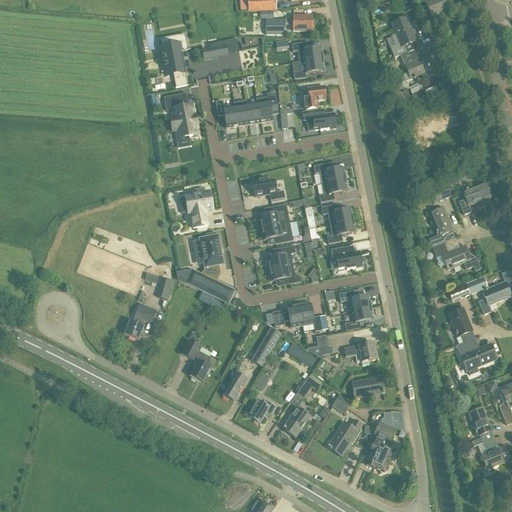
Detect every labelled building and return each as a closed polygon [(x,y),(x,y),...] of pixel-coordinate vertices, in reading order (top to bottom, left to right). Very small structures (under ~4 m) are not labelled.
[(247,0),(248,13),(276,11),(275,0),(247,0)] [(409,0),(401,0),(399,1),(402,8),(411,5),(409,0)] [(451,0),(430,0),(425,2),(428,10),(421,13),(426,26),(434,23),(431,17),(454,7),(451,0)] [(273,12),(260,12),(260,20),(266,20),(266,36),(285,36),(284,26),(293,26),(293,31),(311,32),(311,18),(293,18),(293,20),(284,20),(273,20),(273,12)] [(406,53),(417,49),(405,19),(391,25),(395,35),(391,36),(395,45),(390,47),(395,58),(400,56),(406,53)] [(161,39),(162,44),(163,48),(162,48),(163,52),(164,56),(161,57),(161,58),(163,57),(164,61),(162,61),(162,62),(164,61),(164,63),(162,64),(162,65),(164,64),(165,67),(163,68),(163,69),(166,68),(167,73),(167,74),(181,71),(184,86),(175,88),(176,89),(187,87),(187,86),(185,86),(184,84),(185,84),(178,52),(190,50),(190,49),(186,50),(184,41),(176,43),(176,39),(176,38),(169,39),(162,41),(161,39)] [(288,48),(287,41),(276,42),(277,50),(288,48)] [(203,51),(203,52),(204,60),(205,60),(227,56),(224,42),(208,45),(209,51),(203,52),(203,51)] [(306,44),(292,46),(293,53),(297,53),(299,64),(323,60),(321,49),(307,50),(306,44)] [(422,59),(417,49),(406,53),(400,56),(410,80),(433,71),(427,57),(422,59)] [(300,73),(293,74),(294,81),(306,79),(305,75),(324,72),(323,60),(299,64),(300,73)] [(308,99),(303,99),(305,111),(318,109),(317,102),(326,101),(324,87),(307,89),(308,99)] [(267,99),(256,101),(257,104),(260,124),(272,122),(270,109),(276,108),(274,94),(267,95),(267,99)] [(175,96),(163,98),(166,113),(173,112),(174,118),(172,119),(174,132),(177,131),(178,139),(179,142),(181,141),(181,142),(185,141),(185,140),(189,140),(189,137),(196,136),(194,126),(195,126),(194,117),(193,118),(191,107),(189,108),(188,101),(176,104),(175,96)] [(222,102),(215,103),(217,118),(224,116),(226,130),(237,128),(234,108),(224,109),(222,102)] [(246,102),(233,104),(234,108),(237,128),(249,126),(246,106),(246,102)] [(246,106),(249,126),(260,124),(257,104),(246,106)] [(290,111),(280,112),(282,130),(288,130),(286,115),(290,115),(290,111)] [(323,111),(302,114),(303,122),(307,121),(308,132),(314,131),(320,131),(320,132),(335,130),(333,114),(324,116),(323,111)] [(327,165),(313,168),(315,175),(319,174),(321,185),(345,181),(343,169),(337,170),(329,172),(327,165)] [(486,169),(477,173),(480,179),(488,175),(486,169)] [(267,180),(252,183),(255,198),(269,196),(271,202),(285,199),(283,192),(276,194),(274,181),(268,183),(267,180)] [(324,196),(319,197),(320,204),(334,202),(333,195),(347,192),(345,181),(321,185),(324,196)] [(433,205),(451,198),(445,184),(428,191),(433,205)] [(465,201),(458,204),(463,217),(471,214),(468,207),(490,198),(485,184),(471,189),(466,191),(462,193),(465,201)] [(195,195),(185,197),(188,214),(188,215),(190,215),(193,229),(207,226),(205,212),(213,210),(209,193),(204,194),(203,189),(194,191),(195,195)] [(271,216),(259,218),(261,230),(289,224),(286,206),(270,209),(271,216)] [(337,206),(321,209),(323,216),(327,215),(329,226),(353,222),(351,210),(338,213),(337,206)] [(428,215),(434,229),(433,229),(434,231),(437,237),(429,240),(432,249),(455,239),(443,209),(428,215)] [(331,237),(327,238),(328,246),(342,243),(341,236),(355,234),(353,222),(329,226),(331,237)] [(289,224),(261,230),(263,241),(274,239),(276,246),(293,242),(289,224)] [(177,274),(177,275),(177,276),(178,281),(179,281),(228,305),(231,299),(234,292),(216,283),(220,275),(219,266),(223,266),(221,254),(220,248),(218,236),(215,237),(215,234),(206,236),(206,238),(199,240),(199,242),(196,242),(193,243),(194,252),(201,250),(204,269),(205,271),(201,275),(192,271),(184,273),(180,274),(178,274),(177,274)] [(441,257),(446,271),(463,264),(465,271),(472,268),(474,272),(480,270),(475,258),(470,261),(464,246),(459,249),(455,239),(432,249),(436,259),(441,257)] [(315,262),(312,248),(311,244),(304,245),(308,264),(315,262)] [(281,257),(267,259),(269,271),(293,266),(290,255),(295,255),(294,247),(280,250),(281,257)] [(353,247),(331,252),(332,259),(335,258),(338,270),(346,269),(347,271),(362,268),(359,253),(354,254),(353,247)] [(326,256),(325,249),(317,251),(318,257),(326,256)] [(293,266),(269,271),(271,283),(285,280),(287,286),(301,284),(299,276),(295,277),(293,266)] [(163,279),(157,299),(168,302),(174,282),(173,282),(167,280),(163,279)] [(476,281),(466,285),(470,296),(477,293),(476,291),(480,290),(476,281)] [(481,293),(484,298),(485,300),(478,303),(483,316),(491,313),(488,306),(511,297),(505,283),(481,293)] [(469,296),(464,284),(458,287),(463,298),(469,296)] [(202,294),(198,301),(207,306),(211,299),(211,298),(202,293),(202,294)] [(353,293),(338,295),(340,304),(348,302),(351,313),(370,309),(368,297),(354,300),(353,293)] [(207,306),(221,313),(225,306),(211,299),(207,306)] [(130,323),(124,336),(138,342),(144,328),(143,328),(145,323),(151,325),(156,312),(140,305),(135,318),(133,324),(130,323)] [(310,305),(298,307),(302,326),(313,324),(314,332),(322,330),(319,318),(313,319),(310,305)] [(282,312),(272,314),(272,315),(274,324),(275,328),(284,326),(284,323),(289,322),(290,329),(302,326),(298,307),(287,309),(288,314),(282,315),(282,312)] [(353,324),(344,325),(346,333),(360,330),(359,323),(373,321),(370,309),(351,313),(353,324)] [(472,332),(463,309),(448,315),(456,333),(455,333),(456,335),(458,338),(460,337),(463,344),(475,339),(472,332)] [(262,332),(246,358),(252,361),(251,362),(261,368),(281,335),(271,329),(267,335),(262,332)] [(284,337),(291,341),(294,336),(287,332),(284,337)] [(475,339),(463,344),(456,347),(461,358),(479,350),(475,339)] [(189,342),(181,355),(192,361),(196,363),(194,367),(195,368),(192,375),(190,377),(192,378),(191,379),(192,380),(196,382),(197,380),(202,384),(206,377),(207,378),(212,369),(211,369),(215,362),(198,352),(200,348),(192,344),(189,342)] [(355,347),(343,349),(345,359),(355,357),(356,365),(360,364),(361,364),(362,366),(369,365),(368,362),(376,361),(373,345),(366,346),(365,342),(356,344),(357,349),(358,350),(355,351),(355,347)] [(293,344),(287,354),(311,369),(317,360),(293,344)] [(468,372),(470,376),(478,373),(476,369),(496,361),(490,346),(479,350),(461,358),(460,358),(466,373),(468,372)] [(318,348),(307,350),(307,351),(322,360),(321,359),(322,356),(321,350),(319,350),(318,348)] [(236,374),(223,396),(233,403),(247,381),(236,374)] [(308,378),(296,395),(304,401),(311,389),(316,393),(321,387),(308,378)] [(380,378),(351,384),(354,400),(384,394),(383,391),(382,391),(380,378)] [(498,407),(505,425),(511,422),(511,418),(508,409),(511,407),(511,383),(506,386),(508,389),(500,392),(505,404),(498,407)] [(487,394),(484,387),(476,391),(479,397),(487,394)] [(339,396),(335,402),(348,410),(351,404),(339,396)] [(250,408),(245,416),(260,424),(264,417),(267,419),(275,407),(266,402),(264,405),(258,401),(253,410),(250,408)] [(332,408),(329,412),(338,418),(341,413),(344,416),(348,410),(335,402),(332,407),(332,408)] [(298,408),(283,429),(296,439),(311,418),(298,408)] [(493,438),(481,408),(467,414),(476,437),(478,436),(480,440),(471,443),(473,447),(493,438)] [(372,453),(367,466),(374,470),(379,472),(380,475),(386,472),(385,469),(387,466),(390,460),(389,460),(393,452),(388,449),(396,430),(392,428),(394,422),(383,418),(381,423),(379,423),(373,438),(376,439),(371,452),(372,453)] [(344,423),(327,449),(330,451),(331,450),(342,457),(362,425),(354,420),(350,427),(344,423)] [(493,438),(473,447),(473,448),(482,444),(486,453),(480,456),(486,470),(509,460),(503,446),(497,448),(493,438)] [(272,511),(274,510),(263,503),(261,506),(257,503),(252,511),(253,511),(272,511)]
